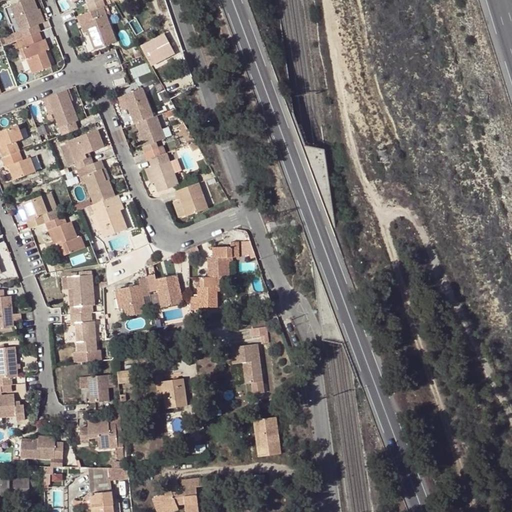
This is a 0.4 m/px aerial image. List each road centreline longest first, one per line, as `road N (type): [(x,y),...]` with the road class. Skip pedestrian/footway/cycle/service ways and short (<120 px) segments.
road 1 (primary): [(231,0),(422,511)]
road 2 (track): [(472,511),(378,207),(359,178),(327,0)]
road 3 (unclassified): [(251,213),(310,343),(332,511)]
road 4 (residential): [(77,74),(94,76),(159,231),(196,233),(251,213)]
road 5 (track): [(511,424),(418,223),(402,208),(378,207)]
road 6 (unclassified): [(170,0),(251,213)]
road 7 (residential): [(0,205),(40,315),(51,411)]
